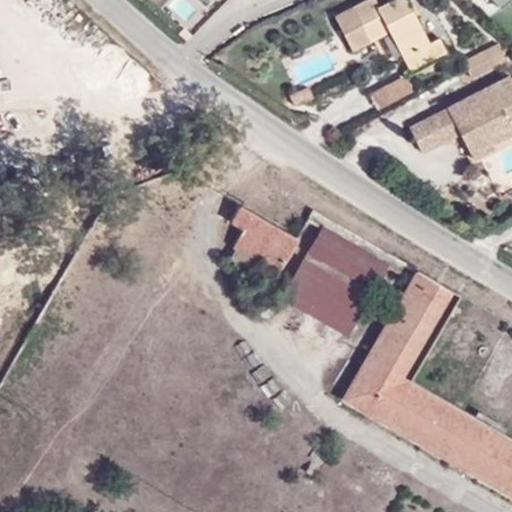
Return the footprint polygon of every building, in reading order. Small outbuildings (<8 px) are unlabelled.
[(390,62),(401,56),(429,41),(407,0),(389,0),(379,6),(376,0),(363,0),(334,16),(352,49),(376,36),(390,62)] [(511,0),(489,0),(498,10),(509,0),(511,0)] [(447,51),(439,36),(429,41),(401,56),(409,71),(447,51)] [(472,77),(507,58),(499,42),(463,60),(472,77)] [(511,73),(511,71),(409,127),(423,153),(459,133),(473,158),(511,137),(511,73)] [(403,77),(372,96),(381,111),(412,92),(403,77)] [(234,245),(279,271),(299,237),(241,203),(231,220),(243,227),(234,245)] [(309,251),(373,288),(388,262),(324,225),(309,251)] [(280,301),(344,339),(369,296),(304,259),(280,301)] [(511,436),(411,379),(460,293),(419,269),(345,397),(511,491),(511,436)]
